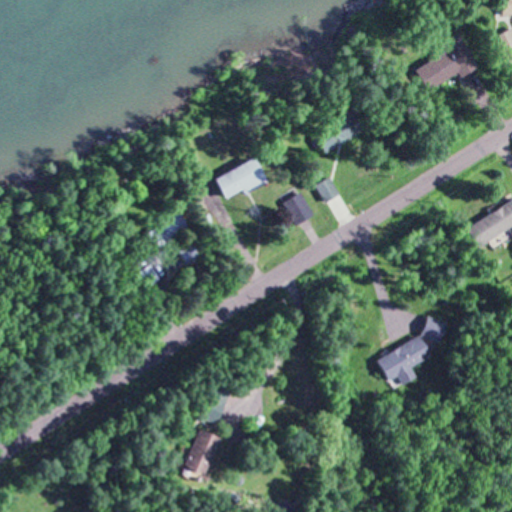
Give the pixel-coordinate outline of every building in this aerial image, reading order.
[(511,15),(500,16),(498,0),(511,0),(511,15)] [(509,27),(511,32),(511,54),(500,61),(488,38),(509,27)] [(444,53),(439,42),(457,34),(471,65),(423,88),(413,67),(444,53)] [(324,150),(312,133),(350,108),(361,126),(324,150)] [(262,177),(224,198),(213,179),(251,158),(262,177)] [(311,185),(323,175),(336,192),(324,202),(311,185)] [(294,223),(280,202),(295,192),(309,213),(294,223)] [(511,222),(476,245),(465,227),(511,198),(511,222)] [(148,232),(174,211),(184,224),(158,244),(148,232)] [(196,250),(198,249),(201,256),(186,263),(178,246),(192,240),(196,250)] [(163,274),(148,284),(140,272),(155,262),(163,274)] [(435,340),(418,334),(424,316),(442,323),(435,340)] [(398,383),(395,376),(387,380),(375,358),(417,336),(427,355),(407,365),(412,375),(398,383)] [(213,422),(198,416),(211,383),(227,390),(213,422)] [(180,463),(197,428),(215,437),(199,472),(180,463)] [(291,502),(291,511),(275,511),(276,502),(291,502)]
